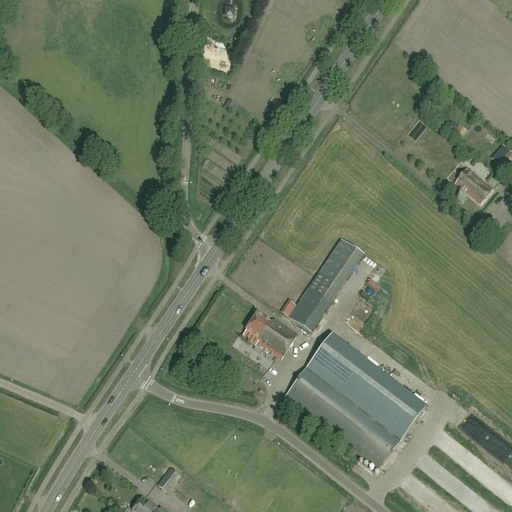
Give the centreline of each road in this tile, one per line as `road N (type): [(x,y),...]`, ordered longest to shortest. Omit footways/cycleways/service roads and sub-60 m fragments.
road 1 (secondary): [(213,257),(385,0)]
road 2 (unclassified): [(381,511),(269,425),(182,403),(134,375)]
road 3 (unclassified): [(213,257),(185,215),(182,194),(193,0)]
road 4 (secondary): [(134,375),(213,257)]
